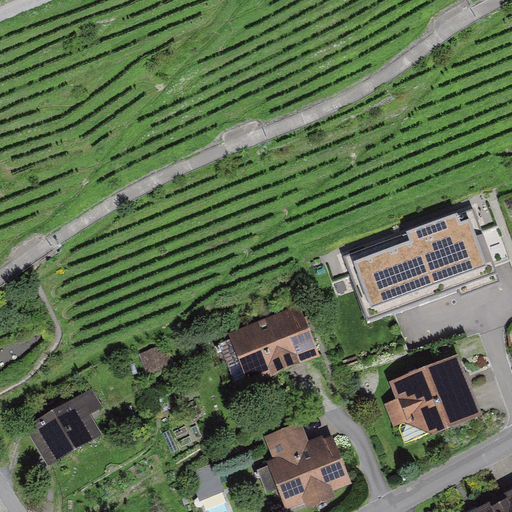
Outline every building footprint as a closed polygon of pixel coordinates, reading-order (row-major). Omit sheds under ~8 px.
[(501,271),(475,205),(342,256),(368,322),(434,296),(442,319),(499,298),(490,276),(501,271)] [(322,352),(301,307),(228,342),(250,387),(322,352)] [(477,401),(453,355),(381,392),(405,438),(477,401)] [(103,434),(84,399),(38,423),(57,459),(103,434)] [(299,511),(351,485),(324,434),(313,440),(304,422),(268,440),(279,462),(264,470),(285,511),(299,511)] [(511,511),(511,499),(487,511),(511,511)]
